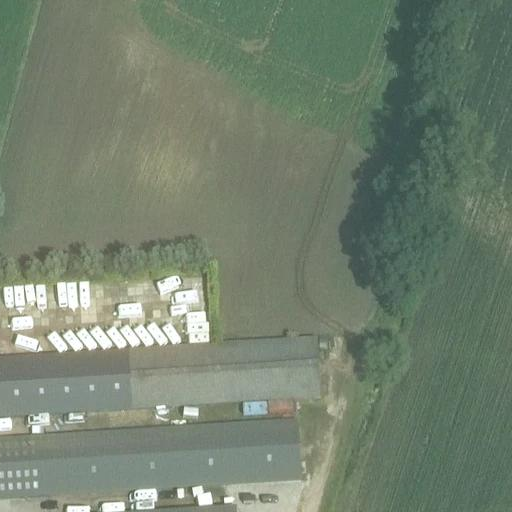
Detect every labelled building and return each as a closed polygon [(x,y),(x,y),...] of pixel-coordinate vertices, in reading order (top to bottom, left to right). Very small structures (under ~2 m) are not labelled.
[(109,285),(104,311),(116,313),(120,287),(109,285)] [(125,305),(149,315),(159,290),(146,285),(143,293),(132,289),(125,305)] [(51,314),(49,288),(39,289),(41,315),(51,314)] [(0,322),(11,325),(17,298),(0,294),(0,322)] [(0,358),(0,420),(321,400),(317,338),(0,358)] [(299,403),(263,404),(263,419),(300,418),(299,403)] [(0,437),(21,437),(20,420),(0,421),(0,437)] [(58,435),(74,434),(74,420),(58,420),(58,435)] [(0,440),(0,500),(302,482),(298,422),(0,440)]
